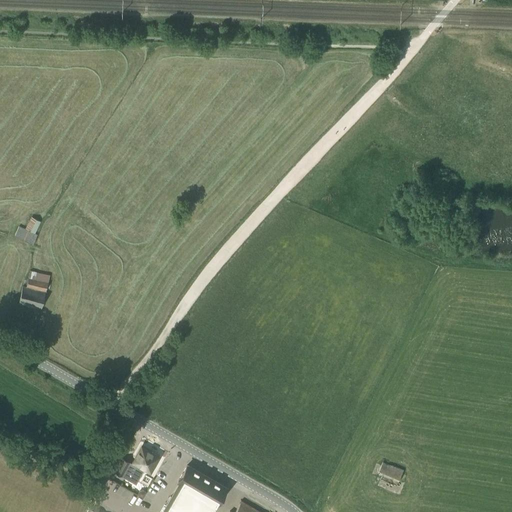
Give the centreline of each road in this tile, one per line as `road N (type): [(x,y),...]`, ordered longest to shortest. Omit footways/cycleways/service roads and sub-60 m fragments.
road 1 (track): [(112,405),(209,271),(276,196)]
road 2 (tertiary): [(292,511),(112,405)]
road 3 (track): [(276,196),(407,55)]
road 4 (tertiary): [(0,340),(112,405)]
